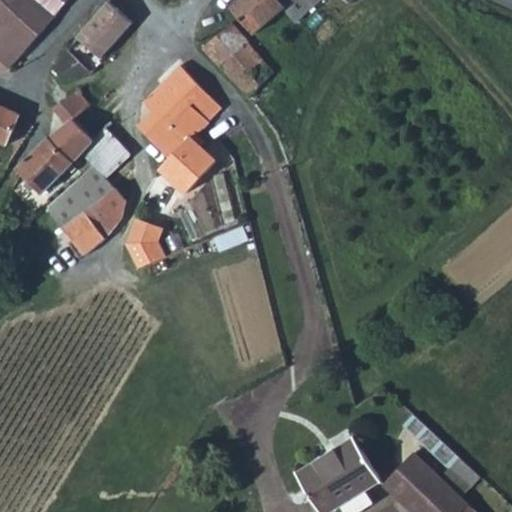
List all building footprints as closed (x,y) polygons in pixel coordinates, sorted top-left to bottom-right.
[(0,0),(0,15),(30,39),(59,6),(64,0),(0,0)] [(258,32),(285,8),(297,21),(315,4),(311,0),(241,0),(234,7),(241,14),(258,32)] [(114,49),(117,43),(133,22),(108,1),(87,26),(114,49)] [(0,64),(5,69),(31,39),(30,39),(0,15),(0,64)] [(247,95),(272,73),(231,22),(202,47),(247,95)] [(87,26),(66,51),(93,73),(95,72),(114,49),(87,26)] [(63,82),(93,73),(66,51),(50,70),(63,82)] [(189,106),(206,123),(221,108),(181,66),(145,101),(156,113),(168,125),(189,106)] [(70,118),(85,102),(74,90),(50,107),(65,123),(70,118)] [(70,118),(94,140),(105,129),(111,123),(89,100),(85,102),(70,118)] [(0,145),(2,147),(17,113),(0,105),(0,145)] [(213,151),(196,133),(206,123),(189,106),(168,125),(184,144),(170,158),(187,176),(207,156),(213,151)] [(184,144),(168,125),(156,113),(142,127),(170,158),(184,144)] [(57,129),(82,153),(94,140),(70,118),(65,123),(57,129)] [(57,129),(49,135),(17,169),(43,194),(82,153),(57,129)] [(94,140),(82,153),(94,165),(97,168),(107,179),(129,153),(105,129),(94,140)] [(117,189),(108,179),(107,179),(97,168),(49,210),(64,229),(86,212),(117,189)] [(117,189),(86,212),(106,236),(119,220),(126,204),(125,197),(117,188),(117,189)] [(64,229),(86,256),(106,236),(86,212),(64,229)] [(142,264),(172,252),(157,216),(127,228),(142,264)] [(296,480),(318,511),(337,511),(412,461),(382,419),(296,480)]
